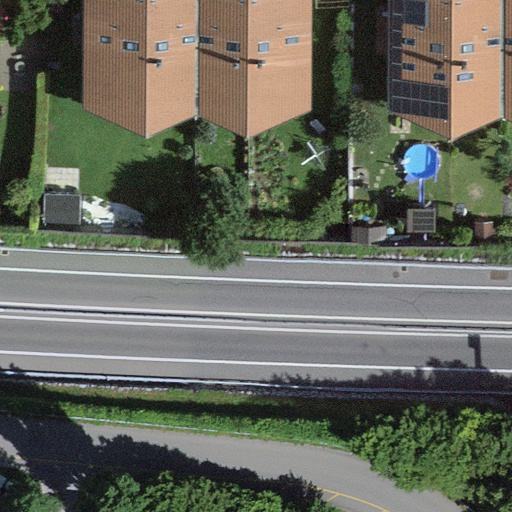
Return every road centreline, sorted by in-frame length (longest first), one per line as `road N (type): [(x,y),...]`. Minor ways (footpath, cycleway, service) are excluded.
road 1 (trunk): [(511,308),(0,288)]
road 2 (trunk): [(0,339),(511,353)]
road 3 (residential): [(0,446),(324,477),(417,511)]
